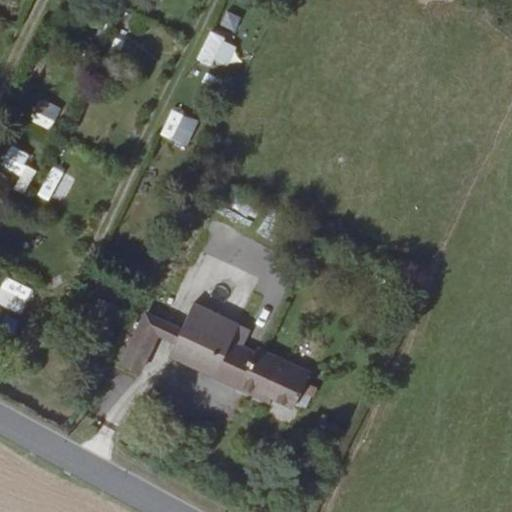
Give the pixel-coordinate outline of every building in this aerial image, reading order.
[(237,32),(242,17),(225,11),(220,26),(237,32)] [(57,132),(66,109),(39,99),(30,122),(57,132)] [(369,231),(383,201),(386,194),(298,150),(252,246),(342,290),(337,301),(387,325),(392,314),(452,342),(490,360),(511,313),(511,287),(426,246),(421,257),(390,242),(369,231)] [(41,190),(61,203),(74,183),(54,169),(41,190)] [(150,200),(156,182),(141,177),(135,195),(150,200)] [(191,184),(148,275),(183,292),(227,201),(191,184)] [(369,231),(390,242),(405,211),(383,201),(369,231)] [(0,303),(23,312),(33,286),(5,276),(0,287),(0,303)] [(195,299),(169,352),(302,416),(321,377),(247,342),(254,327),(195,299)] [(120,364),(145,373),(157,338),(171,343),(177,328),(139,314),(120,364)] [(392,314),(387,325),(446,353),(452,342),(392,314)]
